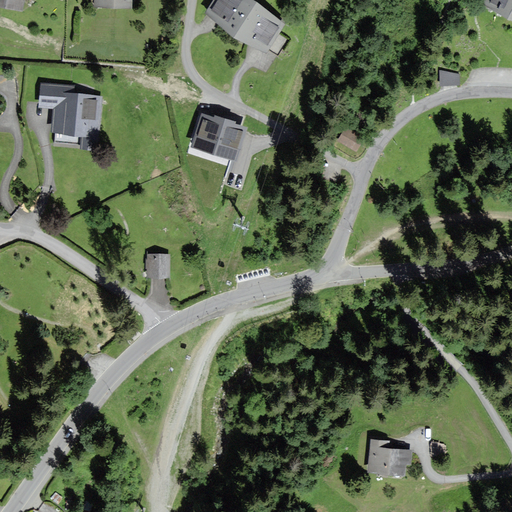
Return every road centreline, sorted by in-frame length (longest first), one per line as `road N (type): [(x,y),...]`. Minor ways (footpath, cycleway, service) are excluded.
road 1 (residential): [(365,173),(207,88),(188,55),(196,0)]
road 2 (residential): [(11,511),(105,383),(166,328)]
road 3 (residential): [(404,269),(417,325),(485,395),(511,441)]
road 4 (residential): [(166,328),(63,251),(0,228)]
road 5 (residential): [(365,173),(383,138),(412,111),(452,94),(511,92)]
road 6 (residential): [(166,328),(241,296),(331,276)]
